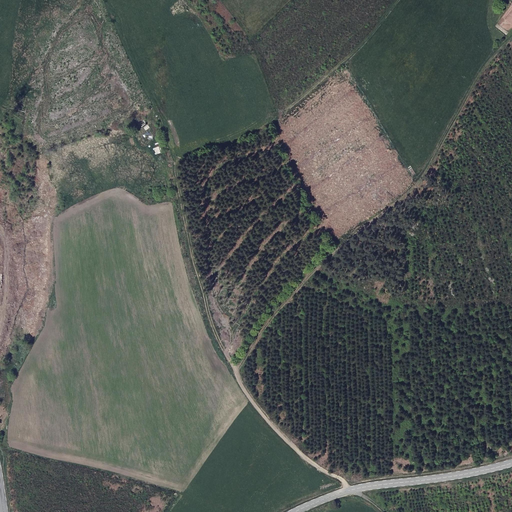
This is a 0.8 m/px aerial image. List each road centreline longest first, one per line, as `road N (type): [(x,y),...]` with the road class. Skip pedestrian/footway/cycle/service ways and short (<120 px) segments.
road 1 (track): [(511,36),(404,195),(300,275),(237,366),(268,409),(361,486)]
road 2 (track): [(237,366),(199,278),(168,125),(105,0)]
road 3 (secondary): [(296,511),(354,487),(511,461)]
